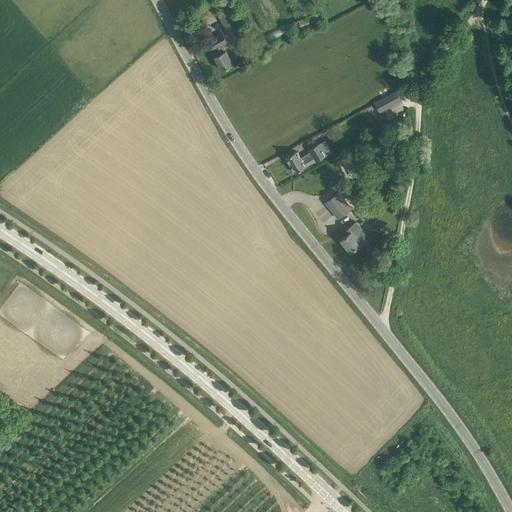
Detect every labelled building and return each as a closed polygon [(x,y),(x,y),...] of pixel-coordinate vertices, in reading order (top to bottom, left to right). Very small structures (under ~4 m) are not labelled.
[(218,14),(230,37),(243,30),(230,7),(218,14)] [(316,13),(298,21),(301,26),(319,19),(316,13)] [(215,56),(223,70),(234,64),(226,50),(225,51),(222,45),(227,42),(222,34),(209,41),(213,50),(215,49),(218,54),(215,56)] [(397,92),(375,103),(380,112),(402,101),(397,92)] [(286,157),(295,173),(315,161),(316,161),(327,154),(320,143),(309,150),(312,155),(303,161),(297,151),(286,157)] [(339,192),(326,202),(339,218),(351,208),(339,192)] [(365,221),(375,233),(389,222),(379,210),(365,221)] [(341,240),(351,252),(369,238),(357,222),(356,223),(348,229),(351,233),(341,240)]
